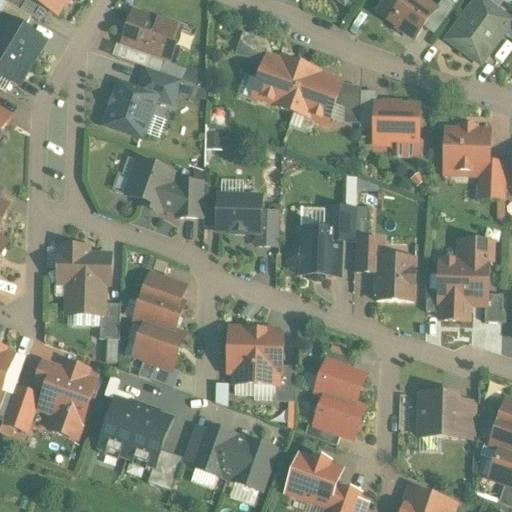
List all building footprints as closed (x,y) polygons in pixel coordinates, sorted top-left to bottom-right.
[(28,0),(0,0),(12,7),(23,14),(31,1),(28,0)] [(71,0),(28,0),(31,1),(57,17),(65,5),(70,3),(71,0)] [(389,0),(380,14),(415,40),(424,29),(435,13),(418,0),(389,0)] [(456,8),(445,0),(444,0),(435,13),(447,21),(456,8)] [(479,0),(478,0),(448,41),(481,66),(503,36),(511,23),(479,0)] [(12,7),(5,18),(29,32),(35,21),(23,14),(12,7)] [(435,13),(424,29),(435,37),(447,21),(435,13)] [(180,30),(135,14),(124,46),(170,61),(180,30)] [(0,26),(0,46),(35,67),(48,44),(29,32),(5,18),(0,26)] [(511,21),(511,23),(503,36),(511,41),(511,21)] [(266,43),(243,35),(236,57),(251,62),(253,54),(268,59),(268,58),(271,59),(272,55),(266,43)] [(0,76),(1,77),(21,89),(35,67),(0,46),(0,76)] [(151,60),(131,53),(127,64),(147,71),(151,60)] [(319,74),(284,62),(283,63),(271,59),(268,58),(268,59),(259,84),(265,86),(260,100),(275,106),(274,108),(308,120),(307,122),(327,128),(342,86),(318,77),(319,74)] [(164,64),(151,60),(147,71),(160,76),(164,64)] [(203,75),(187,69),(183,82),(199,87),(203,75)] [(180,85),(146,73),(139,94),(156,100),(155,101),(172,107),(180,85)] [(139,94),(120,88),(106,127),(142,140),(144,135),(147,134),(151,122),(150,118),(155,101),(156,100),(139,94)] [(376,116),(361,115),(362,94),(361,94),(360,111),(360,125),(360,130),(376,130),(376,116)] [(400,108),(400,106),(383,106),(383,108),(377,108),(376,116),(376,130),(375,147),(389,148),(389,143),(417,144),(419,109),(400,108)] [(360,111),(344,111),(344,125),(360,125),(360,111)] [(0,137),(10,120),(9,120),(8,122),(0,117),(0,137)] [(475,134),(462,133),(462,132),(461,132),(461,133),(447,133),(445,175),(448,175),(448,172),(479,173),(489,174),(489,166),(490,134),(476,134),(476,132),(475,132),(475,134)] [(173,176),(140,165),(129,198),(145,204),(144,208),(160,214),(161,210),(179,216),(180,192),(169,188),(173,176)] [(507,166),(489,166),(489,174),(479,173),(478,201),(506,202),(507,190),(507,166)] [(205,187),(180,186),(180,192),(179,216),(179,221),(204,221),(205,187)] [(262,200),(220,199),(219,234),(257,236),(261,236),(261,215),(262,200)] [(357,213),(329,212),(328,234),(339,235),(339,244),(356,245),(356,243),(357,213)] [(280,216),(261,215),(261,236),(257,236),(257,249),(277,249),(277,247),(279,247),(280,216)] [(328,234),(300,233),(300,250),(294,253),(290,257),(290,263),(293,268),(299,271),(299,277),(338,278),(339,244),(339,235),(328,234)] [(382,243),(356,243),(356,245),(355,275),(377,275),(377,261),(382,261),(382,243)] [(467,269),(442,268),(442,262),(441,262),(440,302),(439,315),(441,315),(441,323),(469,324),(469,308),(485,308),(487,308),(487,297),(488,266),(492,266),(493,246),(470,245),(469,267),(467,269)] [(88,251),(61,251),(59,285),(56,288),(56,299),(69,299),(68,317),(101,318),(102,307),(103,307),(104,287),(106,287),(110,283),(111,259),(88,258),(88,251)] [(382,261),(377,261),(377,275),(376,303),(414,304),(416,262),(382,261)] [(186,289),(152,277),(136,323),(146,327),(146,326),(174,336),(174,335),(184,307),(180,305),(186,289)] [(503,298),(487,297),(487,308),(485,308),(485,325),(502,326),(503,298)] [(440,302),(427,301),(426,314),(439,315),(440,302)] [(103,307),(102,307),(101,318),(100,343),(120,343),(121,307),(103,307)] [(174,336),(146,326),(146,327),(135,358),(145,362),(156,366),(173,372),(185,339),(174,335),(174,336)] [(265,331),(230,330),(229,374),(236,375),(236,383),(255,383),(255,388),(276,389),(281,389),(282,369),(283,341),(276,334),(265,334),(265,331)] [(5,352),(0,350),(0,397),(2,391),(14,359),(4,355),(5,352)] [(357,363),(325,351),(320,365),(327,367),(327,366),(353,375),(357,363)] [(156,366),(145,362),(139,379),(150,383),(156,366)] [(353,375),(327,366),(327,367),(317,395),(364,412),(364,411),(355,408),(365,379),(353,375)] [(297,369),(282,369),(281,389),(276,389),(275,405),(296,405),(297,369)] [(78,381),(47,370),(40,391),(51,395),(47,408),(58,412),(61,417),(54,436),(80,445),(100,389),(89,385),(92,377),(80,373),(78,381)] [(229,387),(217,387),(216,406),(228,410),(229,387)] [(14,395),(2,391),(0,397),(0,422),(4,424),(14,395)] [(4,424),(3,426),(29,435),(29,433),(27,432),(38,400),(15,392),(14,395),(4,424)] [(364,412),(317,395),(317,396),(326,399),(316,427),(316,428),(341,437),(354,441),(364,412)] [(458,399),(422,397),(420,439),(476,441),(475,460),(476,460),(478,406),(458,405),(458,399)] [(131,408),(117,403),(100,450),(101,450),(128,460),(146,408),(132,404),(131,408)] [(511,404),(508,403),(502,419),(511,422),(511,404)] [(159,413),(146,408),(128,460),(155,470),(157,465),(172,423),(157,418),(159,413)] [(511,422),(502,419),(491,449),(501,453),(501,452),(511,455),(511,422)] [(341,437),(316,428),(316,427),(310,424),(305,438),(337,449),(341,437)] [(195,467),(207,434),(195,429),(183,463),(195,467)] [(234,441),(235,438),(209,429),(207,434),(195,467),(194,471),(220,480),(221,478),(234,441)] [(248,446),(234,441),(221,478),(235,483),(248,446)] [(235,483),(234,485),(261,495),(276,453),(249,444),(248,446),(235,483)] [(511,455),(501,452),(501,453),(491,481),(506,486),(511,488),(511,455)] [(330,511),(333,511),(340,494),(335,492),(342,473),(329,468),(330,466),(315,460),(314,463),(301,458),(287,496),(330,511)] [(511,488),(506,486),(499,506),(511,510),(511,488)] [(341,490),(340,494),(333,511),(366,511),(369,506),(359,502),(361,497),(341,490)] [(453,511),(455,508),(411,492),(404,511),(453,511)]
